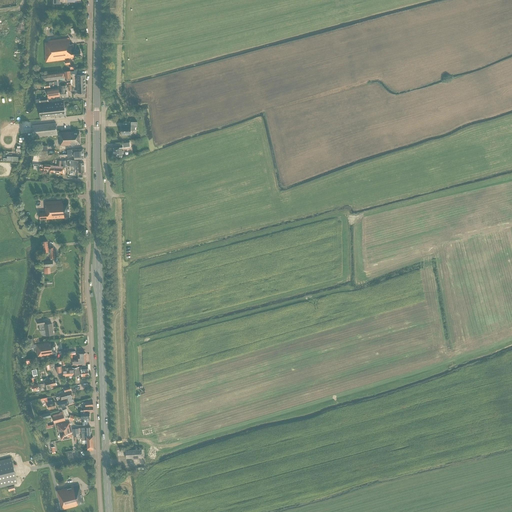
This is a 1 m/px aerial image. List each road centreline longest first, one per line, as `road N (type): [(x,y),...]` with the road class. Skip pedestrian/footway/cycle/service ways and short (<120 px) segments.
road 1 (unclassified): [(88,118),(86,288),(98,455)]
road 2 (primary): [(105,455),(96,118)]
